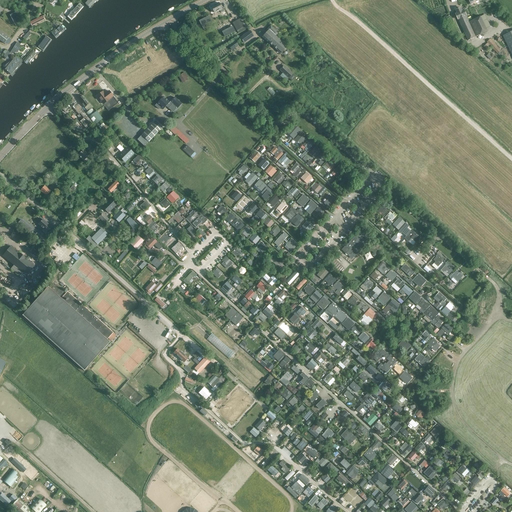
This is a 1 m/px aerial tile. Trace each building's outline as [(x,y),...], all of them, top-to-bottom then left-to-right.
[(83,7),(79,3),(74,9),(74,10),(73,11),(68,16),(72,20),(83,7)] [(214,13),(219,10),(221,13),(225,11),(224,8),(222,8),(219,3),(211,7),(214,13)] [(470,21),(464,9),(463,10),(461,8),(456,10),(458,13),(456,14),(468,40),(488,31),(486,28),(481,17),(481,16),(470,21)] [(17,11),(10,15),(15,26),(23,22),(17,11)] [(199,20),(202,26),(212,21),(210,15),(199,20)] [(485,15),(481,17),(486,28),(490,26),(485,15)] [(42,16),(29,22),(31,26),(44,20),(42,16)] [(237,31),(245,27),(240,18),(232,23),(237,31)] [(287,46),(276,36),(278,33),(274,30),(275,29),(270,25),(267,29),(269,30),(263,37),(281,53),(287,46)] [(63,29),(60,26),(52,33),(55,37),(63,29)] [(222,31),(225,36),(235,31),(233,26),(222,31)] [(0,30),(0,40),(4,44),(9,38),(0,30)] [(29,31),(22,38),(25,40),(31,34),(29,31)] [(253,35),(251,32),(250,31),(240,38),(244,42),(253,35)] [(511,31),(503,35),(511,53),(511,31)] [(50,41),(46,38),(39,46),(43,49),(50,41)] [(498,54),(502,51),(491,39),(487,42),(498,54)] [(231,50),(238,45),(235,41),(228,46),(231,50)] [(16,44),(11,51),(14,53),(19,46),(16,44)] [(5,50),(3,52),(5,54),(3,56),(7,59),(12,54),(10,53),(8,51),(5,50)] [(35,54),(32,51),(23,61),(27,64),(35,54)] [(22,61),(16,56),(9,65),(8,64),(7,64),(6,65),(6,66),(6,67),(6,68),(5,69),(7,70),(6,71),(7,71),(11,75),(13,73),(13,72),(22,61)] [(284,65),(280,70),(289,79),(294,74),(284,65)] [(178,74),(182,80),(187,76),(184,71),(178,74)] [(118,103),(109,91),(105,94),(103,91),(97,96),(108,110),(118,103)] [(79,98),(86,106),(89,103),(82,96),(79,98)] [(67,101),(68,101),(66,103),(67,105),(69,103),(78,113),(79,112),(83,116),(86,114),(78,105),(77,104),(72,97),(67,101)] [(163,109),(169,102),(163,97),(157,103),(163,109)] [(177,108),(182,104),(174,97),(170,102),(177,108)] [(361,109),(367,102),(363,99),(357,106),(361,109)] [(98,116),(92,109),(86,113),(92,121),(98,116)] [(87,128),(86,128),(90,124),(91,125),(93,123),(92,121),(92,122),(88,117),(86,119),(85,118),(80,122),(83,125),(80,128),(83,132),(87,128)] [(150,141),(162,128),(155,121),(143,134),(150,141)] [(186,144),(189,140),(173,125),(170,128),(186,144)] [(295,130),(292,127),(287,133),(292,138),(296,134),(294,132),(295,130)] [(313,144),(308,139),(303,145),(306,148),(305,149),(307,151),(313,144)] [(187,145),(183,149),(193,157),(197,152),(187,145)] [(278,150),(275,147),(271,152),(276,156),(274,158),(277,161),(283,154),(280,151),(281,150),(279,148),(278,150)] [(317,150),(314,147),(309,153),(314,158),(318,154),(316,152),(317,150)] [(127,148),(119,156),(125,162),(133,153),(127,148)] [(86,163),(91,158),(83,150),(78,155),(86,163)] [(256,150),(249,156),(255,162),(261,155),(256,150)] [(325,157),(322,154),(318,159),(320,161),(318,164),(320,166),(326,159),(324,158),(325,157)] [(138,165),(141,163),(139,160),(141,158),(138,155),(133,160),(138,165)] [(290,161),(284,155),(278,161),(285,167),(290,161)] [(329,160),(324,166),(330,171),(335,165),(329,160)] [(298,165),(296,163),(290,170),(294,173),(293,174),(296,177),(301,171),(297,167),(298,165)] [(245,171),(246,172),(249,169),(243,164),(237,170),(241,174),(245,171)] [(145,171),(147,173),(146,175),(149,178),(155,172),(149,166),(145,171)] [(277,171),(271,166),(265,172),(271,177),(277,171)] [(338,169),(337,167),(332,172),(335,174),(334,176),(336,178),(343,170),(340,167),(338,169)] [(252,173),(245,181),(250,186),(258,178),(252,173)] [(285,178),(279,173),(273,179),(279,184),(285,178)] [(312,178),(306,173),(301,179),(307,184),(312,178)] [(151,180),(156,185),(162,179),(157,174),(151,180)] [(116,180),(108,189),(112,192),(120,184),(116,180)] [(284,181),(282,184),(288,190),(292,185),(287,180),(285,182),(284,181)] [(159,187),(163,192),(170,186),(166,181),(159,187)] [(258,181),(252,187),(256,190),(262,184),(258,181)] [(59,186),(54,182),(49,187),(54,192),(59,186)] [(316,183),(311,188),(317,194),(322,189),(316,183)] [(49,198),(52,195),(49,193),(51,191),(45,186),(40,191),(46,196),(47,196),(49,198)] [(269,191),(266,188),(264,190),(262,191),(263,192),(260,195),(263,198),(264,197),(266,199),(272,192),(270,191),(269,191)] [(293,189),(292,188),(287,194),(289,196),(291,194),(295,198),(300,192),(295,188),(293,189)] [(239,193),(236,191),(232,195),(235,198),(234,199),(236,201),(241,196),(239,194),(239,193)] [(325,192),(317,201),(321,204),(325,200),(327,202),(332,196),(330,194),(329,195),(325,192)] [(275,194),(267,203),(273,207),(281,199),(275,194)] [(309,200),(303,195),(296,202),(302,207),(309,200)] [(250,202),(244,197),(238,204),(244,208),(250,202)] [(166,208),(171,204),(165,198),(160,203),(166,208)] [(109,214),(117,206),(111,200),(103,209),(109,214)] [(146,201),(140,205),(144,210),(150,205),(146,201)] [(285,205),(282,202),(278,207),(281,209),(279,211),(282,213),(287,207),(285,204),(285,205)] [(314,204),(311,202),(309,203),(308,203),(307,204),(307,205),(304,208),(307,211),(308,210),(311,212),(315,207),(313,205),(314,204)] [(257,209),(252,205),(248,209),(253,214),(257,209)] [(382,205),(377,211),(379,213),(380,212),(384,215),(388,211),(382,205)] [(227,212),(221,206),(217,211),(218,212),(217,213),(219,216),(218,218),(220,220),(227,212)] [(123,207),(113,216),(119,222),(128,213),(123,207)] [(180,215),(184,211),(182,208),(173,216),(179,223),(184,218),(180,215)] [(321,211),(318,208),(314,213),(317,216),(316,217),(318,219),(322,215),(320,213),(321,211)] [(290,209),(284,215),(290,220),(295,215),(290,209)] [(265,216),(260,212),(256,216),(261,220),(265,216)] [(394,216),(390,212),(384,218),(386,221),(387,219),(391,222),(395,218),(394,217),(394,216)] [(236,219),(230,213),(225,219),(231,225),(236,219)] [(105,223),(108,219),(103,214),(99,217),(105,223)] [(149,224),(154,220),(149,215),(144,219),(149,224)] [(139,226),(129,217),(126,220),(136,229),(139,226)] [(198,217),(191,223),(196,228),(202,223),(198,217)] [(274,223),(268,217),(263,223),(269,229),(274,223)] [(301,222),(295,217),(291,222),(297,227),(301,222)] [(48,232),(51,229),(52,227),(43,219),(39,224),(48,232)] [(402,224),(397,219),(391,225),(397,230),(402,224)] [(244,226),(238,220),(233,226),(239,232),(244,226)] [(147,226),(154,232),(159,226),(154,222),(152,223),(151,222),(147,226)] [(311,228),(305,223),(300,229),(305,234),(311,228)] [(187,229),(193,235),(197,232),(190,225),(187,229)] [(252,231),(246,226),(240,232),(247,238),(252,231)] [(280,230),(275,226),(271,230),(274,233),(273,234),(275,236),(280,230)] [(403,227),(399,232),(401,233),(402,232),(406,236),(410,231),(408,229),(406,230),(403,227)] [(107,234),(102,229),(92,239),(97,244),(107,234)] [(360,230),(346,247),(353,253),(367,236),(360,230)] [(412,230),(405,238),(409,242),(412,239),(416,243),(420,238),(412,230)] [(50,232),(47,235),(46,234),(42,239),(38,235),(35,238),(44,246),(49,241),(48,240),(53,234),(50,232)] [(166,244),(172,238),(165,232),(159,238),(166,244)] [(261,239),(254,233),(249,239),(255,245),(261,239)] [(286,239),(281,235),(274,243),(278,247),(286,239)] [(138,236),(130,244),(136,250),(144,242),(138,236)] [(159,250),(163,246),(153,237),(146,244),(146,245),(144,246),(149,250),(150,249),(154,245),(159,250)] [(298,245),(292,239),(286,246),(292,251),(298,245)] [(266,246),(261,242),(257,247),(260,249),(258,251),(260,253),(265,248),(264,248),(266,246)] [(11,246),(3,256),(26,275),(34,266),(11,246)] [(238,248),(232,254),(235,258),(241,251),(238,248)] [(120,261),(127,253),(124,251),(117,258),(120,261)] [(435,262),(432,265),(436,269),(444,260),(439,255),(433,260),(435,262)] [(151,262),(157,268),(162,262),(156,257),(151,262)] [(226,257),(223,261),(229,267),(233,263),(226,257)] [(142,269),(147,263),(144,261),(139,266),(142,269)] [(389,269),(383,263),(378,269),(383,275),(389,269)] [(415,273),(405,264),(401,268),(411,277),(415,273)] [(446,266),(442,270),(444,273),(445,272),(449,275),(453,270),(450,268),(449,269),(446,266)] [(213,273),(212,274),(217,279),(222,273),(217,268),(217,269),(216,268),(212,272),(213,273)] [(328,273),(323,268),(316,275),(322,280),(328,273)] [(397,277),(390,270),(385,275),(392,282),(397,277)] [(192,271),(183,281),(188,286),(190,283),(189,281),(196,275),(192,271)] [(331,274),(330,273),(324,280),(330,285),(332,283),(333,284),(337,279),(335,277),(334,279),(330,275),(331,274)] [(452,273),(449,276),(451,279),(453,277),(455,279),(458,282),(463,276),(459,273),(457,276),(454,273),(453,274),(452,273)] [(426,281),(418,274),(412,280),(410,279),(407,282),(409,284),(412,281),(420,288),(426,281)] [(235,275),(231,279),(238,286),(242,281),(235,275)] [(267,275),(264,279),(269,284),(273,280),(267,275)] [(304,278),(296,287),(299,290),(307,280),(304,278)] [(373,285),(367,279),(361,287),(365,291),(367,289),(368,290),(373,285)] [(401,282),(398,279),(394,283),(400,289),(405,283),(402,281),(401,282)] [(152,281),(145,289),(150,293),(153,289),(156,292),(163,285),(159,282),(156,285),(152,281)] [(227,282),(223,286),(228,292),(232,288),(227,282)] [(260,282),(256,286),(263,293),(266,288),(260,282)] [(344,288),(338,282),(334,287),(340,292),(344,288)] [(68,291),(64,295),(59,291),(60,290),(52,283),(48,287),(48,286),(22,315),(84,371),(110,342),(107,339),(113,333),(68,291)] [(312,287),(308,284),(303,289),(305,291),(305,292),(309,296),(315,289),(312,287)] [(409,289),(405,285),(400,289),(408,296),(413,290),(410,287),(409,289)] [(376,286),(372,291),(378,296),(382,292),(376,286)] [(346,289),(342,294),(344,296),(343,297),(347,300),(352,295),(346,289)] [(252,291),(248,294),(254,300),(257,296),(252,291)] [(322,297),(316,291),(312,296),(317,301),(322,297)] [(391,299),(383,292),(376,301),(378,303),(379,302),(383,306),(391,299)] [(421,298),(415,292),(409,298),(415,304),(416,303),(417,304),(421,300),(420,299),(421,298)] [(447,299),(439,292),(435,296),(439,300),(437,302),(441,306),(447,299)] [(205,300),(199,294),(194,300),(200,306),(205,300)] [(358,300),(353,295),(347,302),(354,307),(357,304),(356,302),(358,300)] [(157,297),(154,300),(162,307),(165,304),(157,297)] [(327,301),(323,297),(319,302),(321,305),(323,302),(325,304),(324,305),(326,307),(330,303),(328,301),(327,301)] [(244,298),(241,302),(247,308),(250,305),(244,298)] [(279,298),(275,302),(279,306),(283,301),(279,298)] [(430,307),(422,299),(417,305),(425,312),(430,307)] [(455,307),(449,302),(441,311),(448,317),(450,314),(449,313),(455,307)] [(365,307),(361,303),(357,307),(359,310),(361,307),(363,309),(362,310),(364,312),(368,308),(366,306),(365,307)] [(337,307),(333,304),(327,310),(334,317),(339,311),(336,308),(337,307)] [(269,305),(265,309),(271,314),(274,311),(269,305)] [(255,306),(250,311),(255,315),(260,310),(255,306)] [(438,312),(431,306),(423,314),(426,317),(427,315),(432,319),(438,312)] [(237,312),(232,307),(225,315),(230,320),(237,312)] [(300,307),(295,312),(298,315),(301,314),(303,316),(306,313),(300,307)] [(376,315),(370,308),(365,314),(367,317),(368,315),(372,319),(376,315)] [(339,311),(334,317),(341,323),(347,316),(340,310),(339,311)] [(242,316),(237,312),(230,320),(232,322),(234,321),(238,324),(242,320),(242,319),(242,317),(242,316)] [(445,320),(439,314),(434,320),(433,319),(430,322),(438,329),(442,325),(440,324),(445,320)] [(352,321),(348,317),(340,325),(340,326),(343,328),(344,328),(345,327),(345,326),(347,323),(349,325),(346,328),(349,330),(355,324),(352,322),(352,321)] [(286,321),(283,324),(288,329),(291,326),(286,321)] [(451,327),(446,323),(441,328),(448,334),(454,328),(452,326),(451,327)] [(256,333),(258,335),(260,332),(255,327),(250,333),(253,335),(256,333)] [(310,328),(305,334),(309,338),(314,332),(312,330),(310,328)] [(278,329),(274,333),(281,340),(285,336),(278,329)] [(431,337),(425,331),(418,339),(425,345),(431,337)] [(229,359),(235,353),(213,332),(207,338),(229,359)] [(370,339),(363,332),(358,338),(365,344),(370,339)] [(437,342),(433,338),(428,345),(430,347),(431,346),(433,347),(432,349),(435,351),(440,346),(437,343),(437,342)] [(375,344),(370,340),(365,345),(368,347),(370,346),(374,349),(378,345),(376,343),(375,344)] [(406,344),(403,340),(398,346),(406,352),(411,346),(407,343),(406,344)] [(309,349),(307,351),(310,354),(316,348),(310,342),(306,346),(309,349)] [(327,343),(324,347),(333,355),(336,351),(331,346),(327,343)] [(296,344),(292,348),(297,353),(301,349),(296,344)] [(184,362),(188,358),(177,349),(174,353),(184,362)] [(389,356),(382,349),(377,355),(380,358),(383,355),(386,359),(389,356)] [(192,350),(190,353),(197,359),(201,354),(196,350),(195,352),(192,350)] [(350,350),(347,353),(353,358),(356,355),(350,350)] [(284,355),(280,352),(274,358),(278,362),(284,355)] [(320,352),(314,358),(318,362),(321,358),(324,361),(327,358),(320,352)] [(428,361),(420,354),(414,359),(422,367),(428,361)] [(364,366),(367,362),(360,355),(356,358),(364,366)] [(395,361),(389,356),(386,359),(389,361),(386,364),(389,367),(395,361)] [(290,361),(286,357),(280,363),(284,367),(290,361)] [(195,369),(192,373),(194,374),(197,371),(199,373),(210,362),(205,358),(195,369)] [(268,361),(263,366),(270,372),(275,366),(268,361)] [(369,364),(365,368),(373,376),(377,372),(369,364)] [(403,370),(396,364),(392,368),(399,375),(403,370)] [(184,368),(189,373),(192,370),(187,365),(184,368)] [(298,368),(294,365),(287,372),(291,376),(298,368)] [(303,372),(298,376),(302,379),(299,382),(301,384),(308,377),(303,372)] [(412,378),(405,372),(400,377),(407,384),(412,378)] [(361,373),(358,376),(364,382),(368,378),(365,375),(363,373),(361,373)] [(207,382),(210,385),(211,384),(213,385),(216,382),(214,381),(218,376),(216,374),(207,382)] [(324,381),(327,384),(332,378),(328,374),(326,377),(326,378),(324,381)] [(186,376),(186,378),(184,381),(194,384),(195,381),(194,381),(194,379),(190,378),(189,377),(186,376)] [(312,380),(310,378),(304,385),(308,389),(314,383),(311,380),(312,380)] [(282,386),(278,382),(274,387),(278,390),(282,386)] [(354,382),(350,386),(355,390),(358,387),(357,385),(354,382)] [(286,387),(294,394),(298,390),(294,386),(293,387),(289,384),(286,387)] [(288,399),(292,394),(286,388),(281,394),(288,399)] [(378,389),(374,393),(378,396),(379,395),(382,398),(385,395),(381,392),(378,389)] [(312,401),(319,395),(315,390),(308,397),(312,401)] [(346,390),(344,394),(351,400),(354,396),(346,390)] [(313,401),(320,409),(327,403),(320,395),(313,401)] [(293,406),(298,400),(294,396),(289,402),(293,406)] [(301,413),(306,408),(302,404),(297,409),(301,413)] [(363,414),(367,407),(363,404),(359,411),(363,414)] [(395,404),(392,407),(399,413),(402,409),(400,407),(399,408),(395,404)] [(307,420),(313,414),(309,410),(303,417),(307,420)] [(345,418),(349,414),(345,410),(341,413),(345,418)] [(420,410),(415,415),(419,419),(424,414),(420,410)] [(370,426),(378,418),(373,413),(365,421),(370,426)] [(260,430),(266,423),(261,418),(255,425),(260,430)] [(411,419),(407,423),(408,424),(409,423),(415,428),(419,424),(416,422),(415,423),(411,419)] [(396,420),(393,424),(399,429),(402,426),(401,425),(402,424),(400,421),(399,422),(396,420)] [(318,433),(322,429),(315,423),(308,431),(316,437),(319,434),(318,433)] [(284,425),(280,428),(287,435),(293,429),(288,424),(286,426),(284,425)] [(362,424),(356,430),(360,434),(362,432),(365,434),(369,430),(362,424)] [(254,427),(250,431),(256,437),(260,433),(254,427)] [(323,444),(334,432),(328,427),(317,438),(323,444)] [(351,443),(357,437),(347,428),(341,435),(351,443)] [(400,432),(406,437),(409,433),(404,428),(400,432)] [(429,434),(424,439),(429,444),(433,440),(431,439),(432,437),(429,434)] [(302,451),(308,443),(302,439),(296,447),(302,451)] [(380,443),(377,441),(371,447),(374,450),(380,443)] [(454,441),(449,447),(454,451),(458,446),(455,443),(456,442),(454,441)] [(421,443),(416,449),(419,452),(421,450),(422,452),(425,448),(424,447),(424,446),(421,443)] [(259,456),(264,451),(258,445),(253,450),(259,456)] [(407,445),(400,453),(405,457),(412,449),(407,445)] [(314,458),(318,454),(311,447),(307,451),(314,458)] [(445,455),(444,455),(448,459),(449,458),(450,459),(452,456),(446,450),(443,453),(445,455)] [(414,451),(408,457),(413,461),(418,455),(414,451)] [(301,463),(307,457),(302,452),(296,458),(301,463)] [(397,459),(393,455),(386,462),(391,466),(397,459)] [(364,465),(368,461),(362,456),(357,462),(360,465),(362,463),(364,465)] [(11,461),(23,472),(27,468),(15,457),(11,461)] [(340,462),(346,469),(350,464),(344,458),(340,462)] [(0,466),(1,468),(3,465),(6,467),(9,463),(4,459),(0,464),(0,466)] [(421,467),(424,465),(427,467),(430,464),(425,459),(419,465),(421,467)] [(283,467),(281,469),(286,473),(291,467),(282,460),(279,464),(283,467)] [(267,470),(275,476),(279,471),(272,465),(267,470)] [(353,479),(360,471),(353,465),(346,473),(353,479)] [(431,465),(424,472),(431,479),(438,472),(431,465)] [(463,465),(458,471),(462,475),(467,469),(463,465)] [(479,471),(477,473),(480,476),(485,471),(480,466),(477,469),(479,471)] [(20,475),(13,469),(3,480),(11,487),(16,481),(15,481),(20,475)] [(292,470),(285,477),(288,480),(295,472),(292,470)] [(344,484),(349,479),(341,472),(337,477),(344,484)] [(378,472),(371,479),(381,488),(387,480),(378,472)] [(451,477),(457,483),(461,479),(455,473),(451,477)] [(286,489),(296,498),(305,489),(304,489),(311,482),(302,474),(298,478),(299,479),(291,487),(289,485),(286,489)] [(322,478),(326,482),(331,478),(326,474),(322,478)] [(471,481),(476,485),(481,479),(476,475),(471,481)] [(397,487),(401,490),(408,482),(405,479),(397,487)] [(449,480),(442,487),(446,491),(453,484),(449,480)] [(423,491),(430,497),(435,491),(428,485),(423,491)] [(409,491),(414,496),(418,492),(413,487),(409,491)] [(501,491),(499,494),(502,497),(505,494),(507,496),(510,492),(504,487),(501,490),(501,491)] [(379,500),(384,494),(377,488),(372,494),(379,500)] [(387,494),(396,500),(399,496),(391,489),(387,494)] [(359,494),(365,500),(368,497),(362,491),(359,494)] [(2,493),(0,495),(0,499),(6,506),(11,501),(13,503),(18,498),(13,493),(8,498),(2,493)] [(308,503),(312,507),(315,503),(316,504),(320,498),(315,494),(308,503)] [(421,494),(415,500),(420,506),(426,500),(421,494)] [(388,503),(391,500),(387,496),(380,503),(386,509),(390,505),(388,503)] [(398,501),(404,507),(409,501),(403,496),(398,501)] [(324,497),(317,505),(322,509),(329,501),(324,497)] [(40,511),(46,506),(38,498),(28,509),(18,500),(12,506),(18,511),(40,511)] [(412,501),(405,509),(408,511),(414,511),(419,508),(412,501)] [(367,511),(375,511),(380,508),(375,503),(367,511)]
